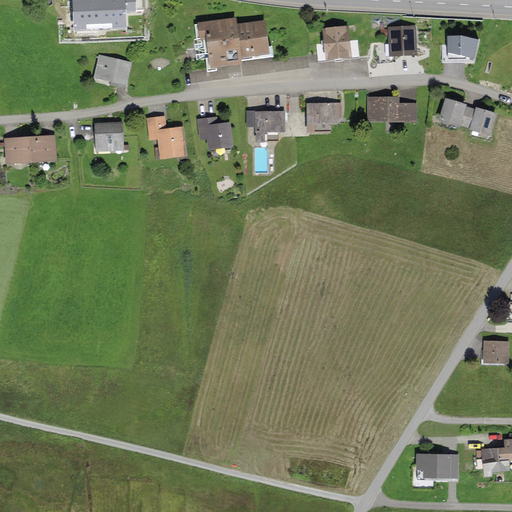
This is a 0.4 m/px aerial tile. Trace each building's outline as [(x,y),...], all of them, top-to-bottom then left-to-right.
[(82,0),(84,19),(79,19),(80,37),(98,36),(98,29),(126,28),(125,15),(129,15),(127,0),(82,0)] [(206,42),(210,73),(244,69),(243,62),(270,59),(266,22),(237,26),(236,20),(198,25),(200,43),(206,42)] [(349,28),(323,30),(325,44),(326,63),(352,61),(350,41),(349,28)] [(416,29),(389,30),(390,59),(417,58),(416,29)] [(479,43),(448,39),(448,46),(442,46),(442,62),(475,62),(479,43)] [(358,40),(350,41),(352,61),(360,60),(358,40)] [(326,63),(325,44),(317,44),(318,63),(326,63)] [(133,64),(100,56),(94,79),(127,87),(133,64)] [(398,99),(367,99),(367,124),(398,124),(397,105),(398,99)] [(466,107),(445,101),(439,124),(460,130),(460,128),(466,107)] [(340,105),(306,105),(307,126),(341,125),(340,105)] [(416,105),(397,105),(398,124),(417,123),(416,105)] [(476,110),(466,107),(460,128),(470,131),(476,110)] [(497,116),(476,110),(470,131),(469,134),(490,140),(497,116)] [(256,129),(256,113),(247,113),(247,129),(256,129)] [(285,113),(256,113),(256,129),(256,145),(266,145),(266,135),(285,134),(285,113)] [(159,132),(167,131),(165,118),(147,119),(150,142),(160,141),(159,132)] [(209,127),(218,126),(217,119),(198,121),(200,142),(210,141),(209,127)] [(123,124),(95,126),(97,155),(125,153),(123,124)] [(218,126),(209,127),(210,141),(211,151),(232,149),(230,125),(218,126)] [(167,131),(159,132),(160,141),(162,161),(185,159),(182,129),(167,131)] [(56,139),(31,140),(32,167),(57,166),(56,139)] [(31,140),(6,141),(6,167),(32,167),(31,140)] [(510,343),(485,342),(484,365),(509,367),(510,343)] [(505,449),(481,451),(484,482),(493,481),(493,475),(511,473),(511,463),(511,440),(505,441),(505,449)] [(459,457),(416,457),(416,473),(423,473),(423,482),(459,482),(459,457)]
